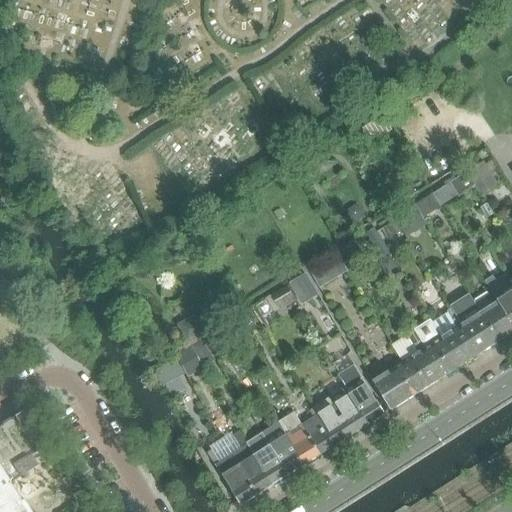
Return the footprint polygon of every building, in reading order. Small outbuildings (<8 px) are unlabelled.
[(499,187),(484,163),(467,174),(475,187),(482,198),(499,187)] [(475,187),(467,174),(451,184),(458,196),(460,198),(463,196),(463,194),(475,187)] [(458,196),(451,184),(434,195),(441,208),(458,196)] [(441,208),(434,195),(431,191),(414,203),(416,206),(422,217),(424,220),(437,211),(438,213),(442,210),(441,208)] [(402,232),(395,222),(381,232),(387,241),(402,232)] [(372,265),(358,243),(344,252),(358,274),(372,265)] [(320,289),(348,272),(340,258),(312,275),(320,289)] [(287,287),(297,302),(300,309),(304,306),(302,301),(316,293),(307,279),(306,276),(292,284),(287,287)] [(511,294),(507,298),(494,278),(487,282),(493,292),(492,292),(511,324),(511,294)] [(297,302),(287,287),(271,297),(272,298),(269,300),(275,309),(278,307),(281,312),(297,302)] [(511,335),(511,324),(492,292),(475,303),(500,343),(511,335)] [(500,343),(475,303),(471,297),(452,309),(452,310),(481,355),(500,343)] [(266,301),(256,308),(268,328),(280,321),(266,301)] [(461,368),(481,355),(452,310),(447,313),(456,330),(442,339),(461,368)] [(249,311),(239,317),(246,329),(256,323),(249,311)] [(202,332),(192,316),(176,326),(186,342),(202,332)] [(236,319),(222,327),(231,341),(244,333),(236,319)] [(461,368),(442,339),(431,321),(415,331),(416,332),(414,333),(442,380),(461,368)] [(230,341),(221,327),(210,333),(219,348),(230,341)] [(442,380),(414,333),(393,347),(403,364),(421,393),(442,380)] [(214,361),(201,340),(189,347),(190,348),(194,355),(202,368),(214,361)] [(250,341),(243,346),(248,353),(255,348),(250,341)] [(190,348),(174,358),(184,374),(186,378),(202,368),(194,355),(190,348)] [(174,358),(154,371),(164,386),(184,374),(174,358)] [(421,393),(403,364),(373,383),(392,411),(396,409),(421,393)] [(385,416),(355,366),(339,376),(347,389),(369,426),(385,416)] [(369,426),(347,389),(343,392),(342,390),(330,398),(354,435),(369,426)] [(354,435),(330,398),(314,409),(314,410),(337,446),(354,435)] [(13,466),(48,444),(25,409),(14,416),(0,424),(0,511),(28,511),(22,501),(19,503),(7,484),(19,477),(13,466)] [(337,446),(314,410),(310,412),(315,419),(302,426),(321,456),(337,446)] [(321,456),(302,426),(294,414),(279,423),(280,424),(305,466),(321,456)] [(305,466),(280,424),(264,435),(289,476),(305,466)] [(273,486),(248,444),(240,432),(234,436),(242,449),(234,455),(258,495),(273,486)] [(289,476),(264,435),(263,434),(248,444),(273,486),(289,476)] [(258,495),(234,455),(221,463),(213,451),(208,454),(219,471),(241,506),(258,495)]
